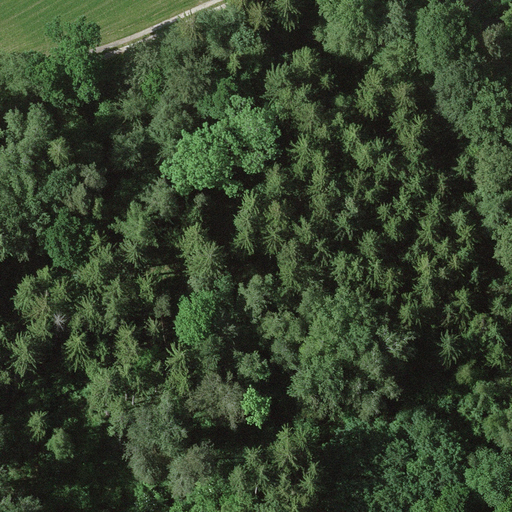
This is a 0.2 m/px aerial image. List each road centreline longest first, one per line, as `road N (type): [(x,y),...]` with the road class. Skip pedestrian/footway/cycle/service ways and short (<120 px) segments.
road 1 (track): [(511,6),(417,59),(276,171),(0,292)]
road 2 (track): [(228,0),(0,86)]
